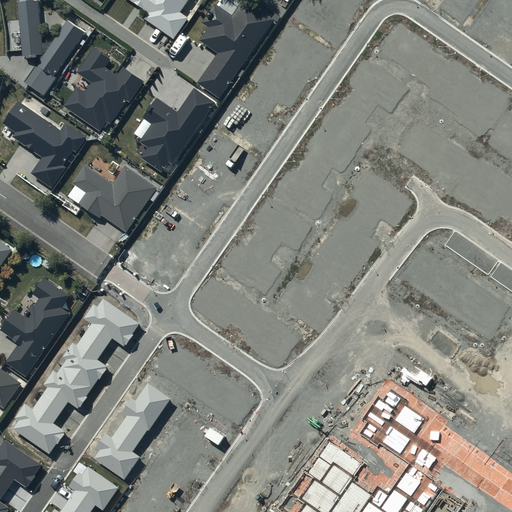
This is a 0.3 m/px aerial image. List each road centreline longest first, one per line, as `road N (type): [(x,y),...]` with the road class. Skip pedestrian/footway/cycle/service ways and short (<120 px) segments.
road 1 (residential): [(167,303),(376,4),(388,0)]
road 2 (residential): [(511,251),(454,212),(426,206),(408,214),(283,385)]
road 3 (residential): [(22,511),(167,303)]
road 4 (residential): [(283,385),(192,511)]
road 5 (residential): [(167,303),(283,385)]
road 6 (residential): [(408,0),(511,70)]
road 7 (residential): [(0,192),(101,260)]
